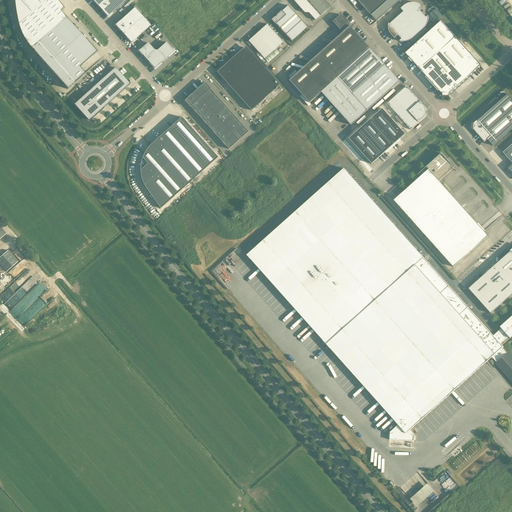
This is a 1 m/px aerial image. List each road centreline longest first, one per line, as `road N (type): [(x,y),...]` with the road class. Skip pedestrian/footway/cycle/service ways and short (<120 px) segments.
road 1 (tertiary): [(386,511),(105,171)]
road 2 (tertiary): [(99,175),(379,511)]
road 3 (unknown): [(343,1),(279,74),(310,117),(374,177)]
road 4 (unknown): [(165,98),(218,155),(242,143),(242,122),(199,69)]
road 5 (unclassified): [(445,114),(342,0)]
road 6 (tertiary): [(89,152),(26,81),(0,32)]
road 7 (unclassified): [(165,98),(279,0)]
road 8 (tertiary): [(0,43),(83,157)]
road 9 (unclassified): [(165,98),(80,2)]
